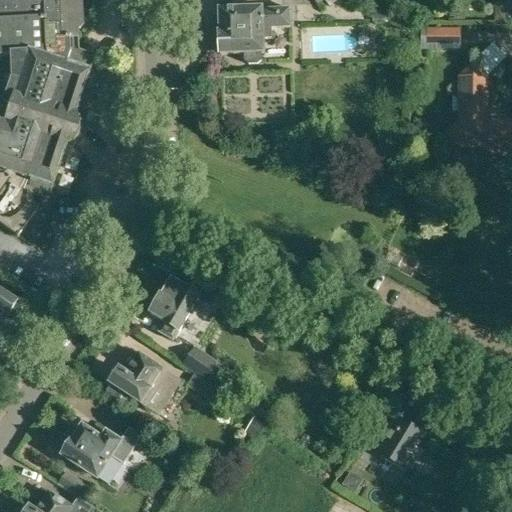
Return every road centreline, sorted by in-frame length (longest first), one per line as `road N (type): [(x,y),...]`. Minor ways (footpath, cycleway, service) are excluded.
road 1 (residential): [(511,455),(144,227)]
road 2 (tertiary): [(0,448),(144,227)]
road 3 (tertiary): [(144,227),(157,156),(146,0)]
